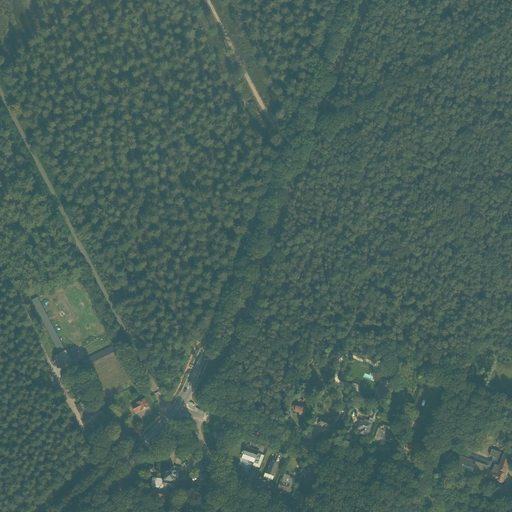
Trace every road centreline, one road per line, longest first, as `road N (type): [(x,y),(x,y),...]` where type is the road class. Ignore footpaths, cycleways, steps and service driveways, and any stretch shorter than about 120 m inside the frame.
road 1 (secondary): [(179,404),(341,0)]
road 2 (tertiary): [(490,511),(201,413)]
road 3 (track): [(207,0),(277,126),(290,129)]
road 4 (secondary): [(66,511),(179,404)]
